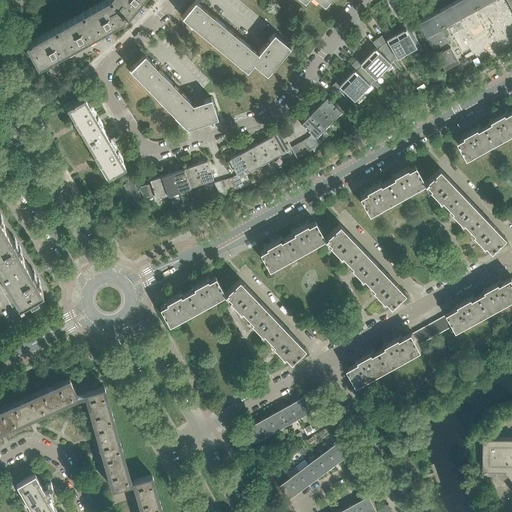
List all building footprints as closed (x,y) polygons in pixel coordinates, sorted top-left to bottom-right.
[(112,25),(126,18),(111,0),(104,0),(82,13),(94,35),(108,28),(109,30),(111,29),(113,28),(112,25)] [(141,4),(144,0),(143,0),(111,0),(126,18),(139,2),(141,4)] [(220,21),(211,13),(195,0),(194,0),(182,16),(207,37),(220,21)] [(468,11),(488,0),(506,0),(511,10),(511,0),(433,0),(438,9),(417,21),(432,47),(438,43),(442,51),(436,55),(444,70),(459,62),(439,27),(455,18),(453,15),(466,8),(468,11)] [(94,35),(82,13),(55,28),(67,50),(81,43),(82,45),(84,44),(86,43),(85,40),(94,35)] [(245,41),(235,34),(220,21),(207,37),(232,57),(245,41)] [(420,45),(411,29),(408,24),(403,26),(404,29),(396,33),(407,53),(419,46),(421,50),(424,49),(421,44),(420,45)] [(67,50),(55,28),(28,42),(40,65),(54,57),(55,60),(57,59),(60,58),(58,55),(67,50)] [(267,73),(280,56),(290,45),(274,32),(258,52),(245,41),(232,57),(247,70),(253,62),(267,73)] [(407,53),(396,33),(387,38),(387,39),(385,40),(383,37),(379,40),(394,60),(393,61),(399,69),(401,67),(395,59),(407,53)] [(394,60),(379,40),(374,43),(377,47),(375,48),(374,47),(374,48),(367,55),(383,71),(393,61),(394,60)] [(153,91),(168,77),(144,53),(130,68),(153,91)] [(383,71),(367,55),(361,62),(359,60),(355,64),(373,81),(372,82),(379,89),(381,87),(374,80),(383,71)] [(373,81),(355,64),(351,68),(353,70),(346,77),(362,92),(372,82),(373,81)] [(190,100),(180,90),(168,77),(153,91),(175,115),(190,100)] [(353,102),(362,92),(346,77),(340,84),(338,82),(334,86),(338,90),(351,103),(351,104),(354,108),(356,105),(353,102)] [(346,100),(337,92),(333,96),(342,105),(346,100)] [(105,132),(97,118),(96,116),(98,116),(95,111),(93,111),(84,96),(66,107),(87,142),(105,132)] [(341,112),(338,109),(342,105),(333,96),(329,100),(326,97),(318,106),(332,121),(341,112)] [(217,116),(211,97),(193,103),(190,100),(175,115),(187,127),(217,116)] [(332,121),(318,106),(309,115),(323,129),(332,121)] [(496,142),(511,132),(511,111),(508,114),(506,112),(493,119),(494,121),(487,125),(496,142)] [(367,123),(357,113),(351,119),(361,128),(367,123)] [(323,129),(309,115),(301,123),(311,134),(308,137),(307,138),(313,148),(312,149),(314,152),(325,147),(322,143),(316,136),(323,129)] [(496,142),(487,125),(480,129),(479,127),(466,134),(467,136),(460,140),(469,157),(496,142)] [(291,147),(286,137),(281,129),(270,136),(281,153),(287,149),(291,147),(297,158),(302,155),(296,144),(291,147)] [(125,166),(120,156),(117,151),(118,150),(117,149),(115,145),(113,146),(105,132),(87,142),(108,177),(125,166)] [(281,153),(270,136),(260,141),(270,159),(281,153)] [(313,148),(307,138),(303,140),(309,151),(312,149),(313,148)] [(270,159),(260,141),(249,147),(259,165),(270,159)] [(307,152),(301,141),(296,144),(302,155),(307,152)] [(259,165),(249,147),(239,153),(249,171),(259,165)] [(249,171),(239,153),(228,159),(237,174),(233,177),(232,177),(235,188),(237,188),(244,186),(239,177),(249,171)] [(213,179),(207,160),(195,164),(201,183),(213,179)] [(201,183),(195,164),(183,168),(190,186),(201,183)] [(424,182),(424,181),(415,165),(408,169),(407,167),(393,174),(393,175),(394,177),(387,180),(397,197),(424,182)] [(190,186),(183,168),(172,171),(179,190),(190,186)] [(462,192),(439,168),(427,179),(426,179),(424,181),(424,182),(425,182),(426,181),(431,187),(429,188),(436,195),(440,200),(442,198),(448,205),(462,192)] [(179,190),(172,171),(160,175),(167,194),(179,190)] [(167,194),(160,175),(149,179),(151,183),(145,185),(149,197),(154,195),(155,198),(167,194)] [(235,188),(232,177),(227,178),(231,190),(235,188)] [(228,191),(225,179),(220,181),(223,192),(228,191)] [(123,184),(129,194),(137,190),(131,180),(123,184)] [(369,212),(397,197),(387,180),(381,184),(379,182),(371,187),(366,190),(367,192),(360,196),(369,212)] [(223,192),(220,181),(214,182),(217,194),(221,193),(223,192)] [(149,197),(145,185),(138,187),(144,198),(149,197)] [(140,196),(137,191),(131,195),(134,199),(140,196)] [(483,214),(474,204),(462,192),(448,205),(452,209),(451,211),(457,218),(462,222),(463,221),(469,227),(483,214)] [(504,236),(495,227),(483,214),(469,227),(474,232),(472,233),(476,237),(479,241),(483,245),(485,243),(490,249),(504,236)] [(297,252),(320,239),(324,237),(315,220),(308,224),(307,222),(293,230),(294,232),(287,236),(293,244),(297,252)] [(348,260),(362,247),(339,223),(327,235),(327,234),(324,237),(325,238),(326,237),(331,242),(329,244),(336,251),(340,255),(342,254),(347,259),(348,260)] [(0,271),(24,258),(7,229),(0,232),(0,271)] [(297,252),(293,244),(287,236),(281,239),(280,237),(279,238),(266,245),(267,247),(260,251),(269,267),(297,252)] [(369,282),(383,269),(362,247),(348,260),(353,265),(351,266),(358,273),(362,278),(363,276),(369,282)] [(42,289),(34,274),(24,258),(0,271),(0,286),(12,306),(18,302),(19,305),(23,303),(22,301),(28,298),(30,301),(38,296),(36,293),(42,289)] [(404,291),(395,282),(383,269),(369,282),(374,287),(372,289),(373,289),(380,297),(383,300),(385,299),(390,304),(404,291)] [(197,308),(224,292),(215,276),(208,280),(207,278),(193,285),(194,287),(188,291),(197,308)] [(490,311),(511,298),(511,276),(501,283),(500,281),(486,289),(487,290),(480,294),(490,311)] [(262,302),(239,279),(227,290),(227,289),(224,292),(225,293),(226,292),(231,297),(229,299),(238,308),(240,310),(242,309),(248,315),(262,302)] [(169,323),(197,308),(188,291),(181,295),(180,293),(166,300),(167,302),(160,306),(169,323)] [(458,328),(490,311),(480,294),(474,298),(473,296),(464,301),(459,304),(460,305),(448,312),(449,313),(455,324),(458,328)] [(283,324),(274,315),(262,302),(248,315),(253,320),(251,322),(257,328),(262,333),(263,331),(269,338),(283,324)] [(455,324),(449,313),(441,317),(448,328),(455,324)] [(448,328),(441,317),(436,320),(443,331),(448,328)] [(443,331),(436,320),(431,322),(438,334),(443,331)] [(438,334),(431,322),(426,325),(432,337),(438,334)] [(304,347),(295,337),(283,324),(269,338),(274,343),(273,344),(279,351),(283,355),(285,354),(290,360),(304,347)] [(432,337),(426,325),(421,328),(427,340),(432,337)] [(427,340),(421,328),(413,332),(419,344),(427,340)] [(419,344),(413,332),(401,338),(400,336),(387,343),(386,344),(387,346),(381,349),(390,366),(422,348),(419,344)] [(364,381),(390,366),(381,349),(374,353),(373,351),(359,359),(360,361),(349,367),(351,372),(356,380),(358,384),(364,381)] [(356,380),(351,372),(346,375),(351,383),(356,380)] [(77,396),(74,390),(69,378),(36,393),(44,410),(77,396)] [(356,393),(367,387),(364,381),(358,384),(353,387),(356,393)] [(112,416),(108,403),(104,386),(85,392),(93,421),(112,416)] [(359,398),(370,392),(367,387),(356,393),(359,398)] [(320,406),(312,391),(301,397),(310,413),(320,406)] [(362,404),(373,397),(370,392),(359,398),(362,404)] [(44,410),(36,393),(7,406),(15,423),(44,410)] [(310,413),(301,397),(291,403),(299,418),(310,413)] [(365,409),(376,403),(373,397),(362,404),(365,409)] [(323,412),(334,406),(331,401),(320,407),(323,412)] [(299,418),(291,403),(280,409),(288,424),(299,418)] [(371,413),(379,409),(376,403),(365,409),(368,415),(371,413)] [(0,429),(15,423),(7,406),(0,408),(0,429)] [(325,417),(337,411),(334,406),(323,412),(325,417)] [(381,408),(379,409),(371,413),(375,422),(385,416),(381,408)] [(288,424),(280,409),(270,415),(278,430),(288,424)] [(328,423),(340,416),(337,411),(325,417),(328,423)] [(278,430),(270,415),(259,420),(267,435),(278,430)] [(121,446),(112,416),(93,421),(102,452),(121,446)] [(340,416),(328,423),(330,426),(342,419),(340,416)] [(333,431),(344,424),(342,419),(330,426),(333,431)] [(267,435),(259,420),(248,427),(256,441),(267,435)] [(314,429),(311,424),(305,428),(307,433),(314,429)] [(335,436),(347,429),(344,424),(333,431),(335,436)] [(338,441),(350,435),(347,429),(335,436),(338,441)] [(348,455),(338,441),(328,448),(338,462),(348,455)] [(511,441),(484,442),(484,462),(483,462),(483,475),(496,475),(496,468),(506,468),(511,476),(511,441)] [(131,482),(121,446),(102,452),(112,485),(111,485),(112,487),(131,482)] [(338,462),(328,448),(318,456),(328,469),(338,462)] [(328,469),(318,456),(309,463),(319,476),(328,469)] [(319,476),(309,463),(299,470),(309,483),(319,476)] [(309,483),(299,470),(289,477),(299,491),(309,483)] [(43,487),(39,481),(35,473),(16,484),(32,511),(50,500),(49,498),(53,495),(48,488),(52,486),(51,482),(43,487)] [(160,504),(151,474),(141,477),(142,484),(134,486),(141,510),(160,504)] [(299,491),(289,477),(279,485),(290,498),(299,491)] [(372,511),(377,509),(371,499),(369,495),(358,501),(364,511),(372,511)] [(280,510),(291,504),(288,498),(277,505),(280,510)] [(57,511),(54,506),(50,500),(32,511),(57,511)] [(364,511),(358,501),(348,506),(350,511),(364,511)]
